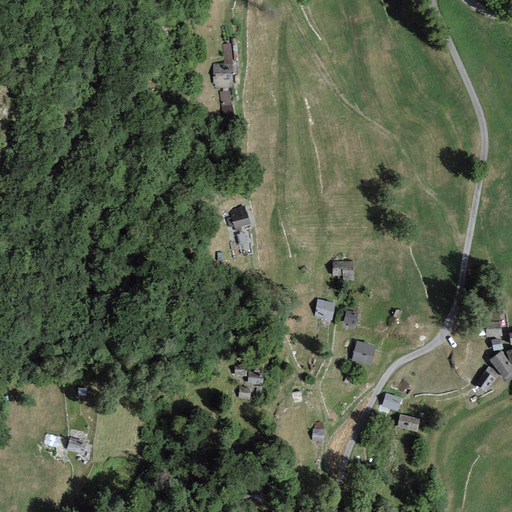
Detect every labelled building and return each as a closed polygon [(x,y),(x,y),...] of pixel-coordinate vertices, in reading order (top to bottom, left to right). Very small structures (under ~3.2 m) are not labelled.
[(231,65),(213,65),(213,87),(231,87),(231,65)] [(229,93),(221,95),(224,117),(232,116),(229,93)] [(231,211),(235,227),(249,224),(246,208),(231,211)] [(245,233),(237,234),(239,244),(247,243),(245,233)] [(334,305),(318,301),(315,315),(331,319),(334,305)] [(346,313),(344,323),(355,325),(357,315),(346,313)] [(500,341),(492,342),(493,350),(501,349),(500,341)] [(373,348),(358,344),(353,361),(368,365),(373,348)] [(511,371),(511,369),(500,353),(491,360),(503,378),(511,371)] [(245,366),(235,366),(235,376),(245,376),(245,366)] [(498,375),(489,369),(477,385),(487,392),(498,375)] [(262,375),(249,373),(247,383),(261,385),(262,375)] [(249,389),(238,389),(238,398),(249,399),(249,389)] [(386,397),(383,406),(396,411),(400,402),(386,397)] [(418,421),(400,416),(398,427),(415,431),(418,421)] [(313,430),(312,440),(322,441),(323,431),(313,430)] [(59,438),(46,435),(43,444),(56,447),(59,438)] [(70,439),(67,449),(81,454),(84,443),(70,439)] [(246,491),(246,501),(259,501),(259,491),(246,491)]
